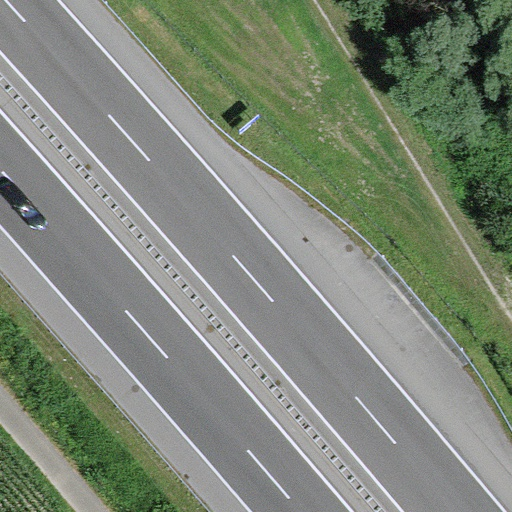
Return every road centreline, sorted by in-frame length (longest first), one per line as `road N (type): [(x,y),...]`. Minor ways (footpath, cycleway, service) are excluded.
road 1 (motorway): [(445,511),(0,5)]
road 2 (motorway): [(0,164),(296,511)]
road 3 (track): [(92,511),(0,401)]
